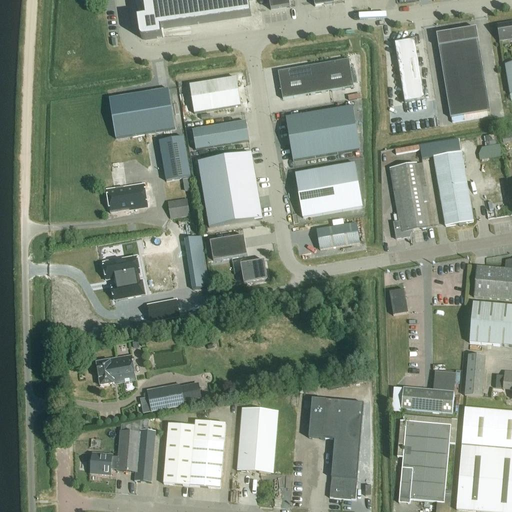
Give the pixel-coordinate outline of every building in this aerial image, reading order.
[(143,0),(147,19),(138,21),(141,38),(142,39),(143,41),(145,41),(163,39),(162,30),(251,17),(249,0),(143,0)] [(288,0),(269,0),(271,11),(290,8),(288,0)] [(511,25),(500,27),(503,41),(511,39),(511,25)] [(490,112),(478,29),(438,35),(450,118),(490,112)] [(406,103),(425,99),(416,40),(396,43),(406,103)] [(279,73),(284,100),(355,88),(350,61),(279,73)] [(237,78),(191,85),(195,113),(242,106),(237,78)] [(176,131),(169,90),(110,100),(116,140),(176,131)] [(353,108),(286,119),(293,163),(360,152),(353,108)] [(197,150),(250,142),(247,122),(193,131),(197,150)] [(511,133),(502,135),(504,145),(511,143),(511,133)] [(185,137),(160,141),(166,181),(191,177),(185,137)] [(500,145),(481,149),(479,156),(480,162),(502,158),(500,145)] [(210,228),(263,219),(252,154),(199,163),(210,228)] [(461,154),(448,156),(441,158),(450,206),(443,207),(447,228),(473,223),(461,154)] [(355,165),(295,175),(303,219),(363,209),(355,165)] [(417,165),(390,170),(399,224),(394,225),(397,241),(409,239),(408,233),(428,230),(427,222),(423,204),(417,165)] [(144,185),(107,191),(110,215),(148,209),(144,185)] [(190,217),(187,200),(168,203),(171,220),(190,217)] [(357,225),(317,231),(321,251),(360,244),(357,225)] [(204,236),(187,238),(193,289),(210,287),(204,236)] [(248,256),(245,237),(211,242),(214,262),(248,256)] [(106,265),(104,265),(107,282),(114,280),(115,288),(113,288),(115,302),(145,296),(142,283),(140,283),(138,276),(140,275),(139,268),(137,259),(113,263),(112,262),(107,263),(106,265)] [(268,281),(265,261),(241,265),(244,284),(268,281)] [(511,271),(506,271),(478,268),(475,297),(511,301),(511,271)] [(394,316),(409,314),(405,290),(390,292),(394,316)] [(178,302),(149,308),(152,324),(182,318),(178,302)] [(511,307),(474,304),(473,317),(470,344),(511,347),(511,307)] [(116,387),(139,382),(135,358),(110,362),(111,363),(98,365),(102,388),(115,386),(116,387)] [(485,359),(469,358),(465,399),(482,400),(485,359)] [(503,389),(505,377),(497,376),(496,388),(503,389)] [(180,385),(148,391),(152,413),(185,407),(180,385)] [(395,390),(392,414),(401,415),(403,390),(395,390)] [(453,414),(454,394),(404,390),(401,410),(453,414)] [(311,440),(336,442),(333,479),(332,479),(330,501),(356,503),(363,406),(314,402),(311,440)] [(511,448),(511,412),(466,409),(463,444),(511,448)] [(278,414),(243,412),(238,474),(273,476),(278,414)] [(411,502),(424,503),(437,505),(436,511),(450,511),(451,493),(448,493),(445,493),(448,458),(449,445),(456,445),(457,421),(450,420),(448,420),(431,419),(404,417),(403,424),(400,424),(397,458),(398,458),(403,459),(401,483),(401,489),(399,504),(411,505),(411,502)] [(221,491),(225,446),(226,426),(196,424),(195,429),(191,489),(221,491)] [(141,427),(131,426),(122,426),(121,434),(119,459),(113,459),(113,458),(92,456),(91,474),(100,475),(100,477),(111,478),(112,469),(118,470),(118,474),(136,475),(135,484),(151,485),(155,434),(140,433),(141,427)] [(191,489),(195,429),(169,427),(164,487),(191,489)] [(457,511),(511,511),(511,448),(463,444),(457,511)]
